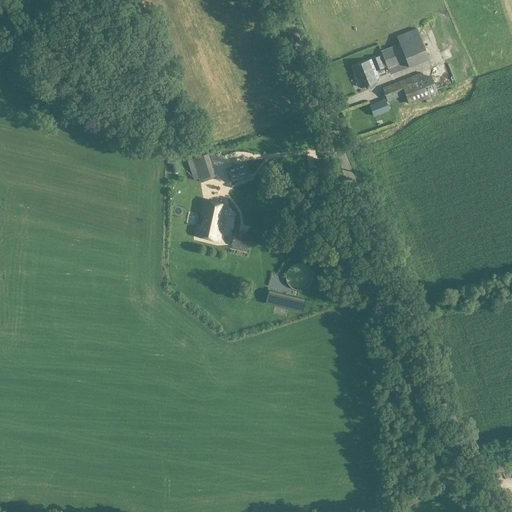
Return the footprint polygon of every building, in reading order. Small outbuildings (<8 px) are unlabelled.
[(380,51),(382,56),(369,61),(369,60),(352,68),(361,89),(376,82),(375,80),(379,78),(376,71),(383,68),(387,66),(390,75),(409,67),(429,60),(417,28),(396,36),(399,44),(380,51)] [(383,88),(388,101),(407,93),(412,103),(438,92),(430,75),(424,78),(421,71),(383,88)] [(477,80),(470,84),(473,89),(480,85),(477,80)] [(375,116),(390,110),(386,100),(371,106),(375,116)] [(187,161),(191,171),(196,169),(192,159),(187,161)] [(245,163),(227,170),(231,182),(249,175),(245,163)] [(218,242),(226,205),(204,200),(200,217),(198,217),(196,225),(197,225),(194,237),(218,242)] [(235,231),(231,245),(250,250),(254,236),(235,231)] [(286,275),(285,277),(286,279),(286,281),(287,283),(288,285),(289,286),(291,288),(292,289),(294,290),(296,290),(298,290),(300,290),(302,290),(304,290),(306,289),(307,288),(309,286),(310,285),(311,283),(312,281),(312,279),(312,277),(312,275),(312,273),(311,271),(310,269),(309,268),(307,266),(306,265),(304,264),(302,264),(300,263),(298,263),(296,264),(294,264),(292,265),(291,266),(289,268),(288,269),(287,271),(286,273),(286,275)] [(268,290),(265,304),(275,306),(275,305),(288,308),(287,309),(303,313),(306,299),(268,290)]
